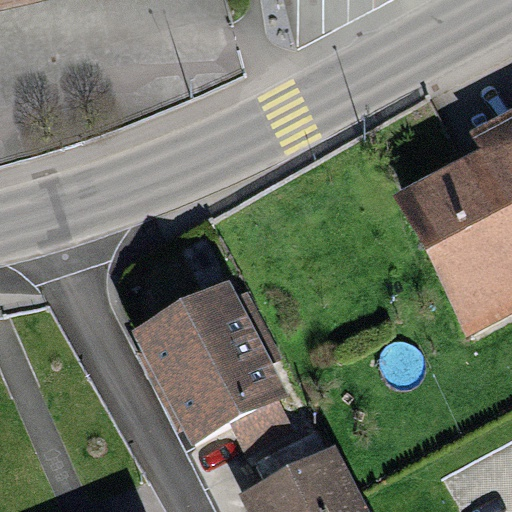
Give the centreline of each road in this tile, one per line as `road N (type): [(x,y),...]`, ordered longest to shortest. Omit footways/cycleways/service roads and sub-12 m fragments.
road 1 (secondary): [(501,0),(228,149),(38,218)]
road 2 (residential): [(188,511),(38,218)]
